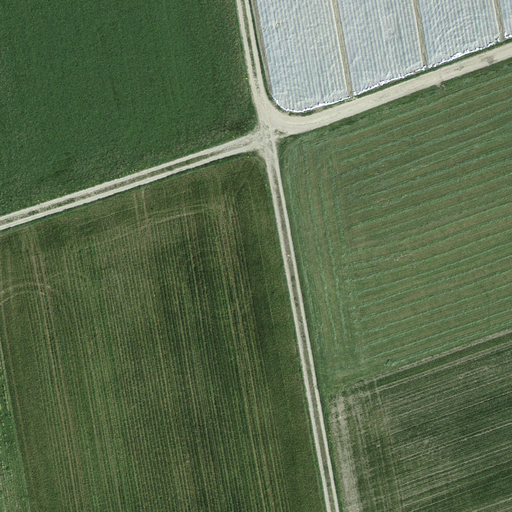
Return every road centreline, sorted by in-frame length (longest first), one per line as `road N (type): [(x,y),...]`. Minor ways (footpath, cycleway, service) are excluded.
road 1 (track): [(0,225),(261,139),(329,511)]
road 2 (track): [(237,0),(261,139),(511,47)]
